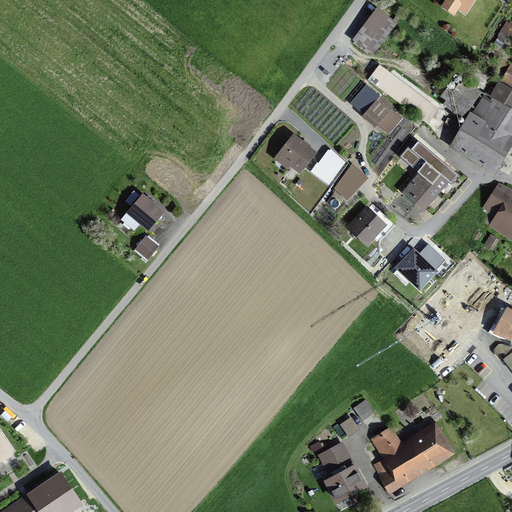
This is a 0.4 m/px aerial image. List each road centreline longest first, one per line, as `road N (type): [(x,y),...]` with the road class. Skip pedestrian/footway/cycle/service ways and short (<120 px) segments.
road 1 (residential): [(360,0),(31,415)]
road 2 (unclassified): [(31,415),(112,511)]
road 3 (primary): [(403,511),(511,453)]
